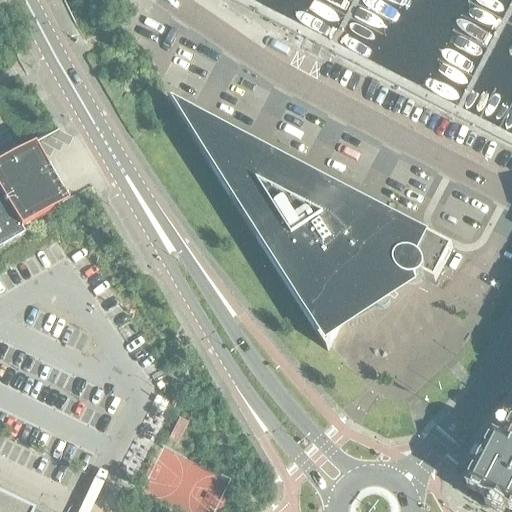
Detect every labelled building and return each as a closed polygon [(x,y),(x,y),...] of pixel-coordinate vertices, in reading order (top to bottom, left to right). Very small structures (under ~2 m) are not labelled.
[(453,251),(198,118),(197,120),(200,122),(193,137),(201,150),(199,151),(235,207),(237,206),(236,205),(240,202),(251,218),(246,221),(246,220),(244,221),(327,352),(343,320),(348,319),(353,317),(358,316),(362,314),(367,311),(371,309),(376,306),(377,307),(378,308),(379,308),(381,309),(383,309),(384,308),(385,307),(387,307),(388,305),(388,304),(389,303),(389,301),(389,299),(388,298),(387,297),(391,293),(395,289),(398,285),(401,281),(403,282),(405,283),(407,284),(409,284),(411,284),(414,284),(416,284),(418,283),(420,282),(422,280),(423,279),(435,285),(453,251)] [(0,248),(23,236),(20,230),(52,211),(61,205),(28,148),(4,161),(0,163),(0,248)] [(187,424),(178,419),(168,441),(176,445),(187,424)] [(511,511),(511,426),(503,444),(500,442),(494,439),(468,491),(507,511),(511,511)] [(0,511),(32,511),(0,496),(0,511)]
